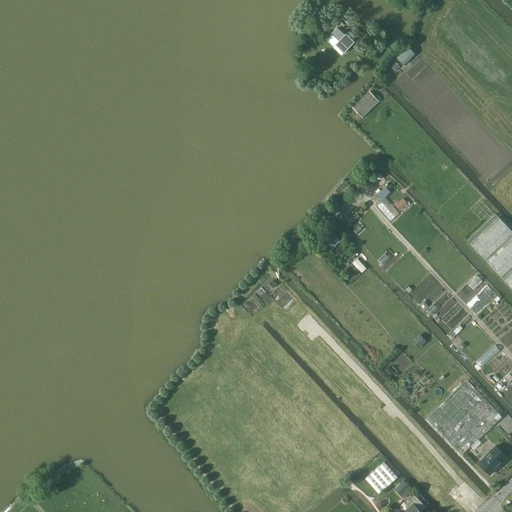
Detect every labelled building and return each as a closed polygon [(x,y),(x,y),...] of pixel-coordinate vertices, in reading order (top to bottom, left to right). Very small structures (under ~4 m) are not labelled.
[(424,7),(427,10),(432,4),(428,1),(424,7)] [(338,28),(332,35),(339,42),(336,45),(344,53),(355,43),(346,34),(345,35),(338,28)] [(404,65),(415,54),(408,46),(396,57),(404,65)] [(363,118),(380,101),(369,91),(352,107),(363,118)] [(511,167),(490,187),(511,211),(511,167)] [(348,197),(354,191),(349,185),(342,191),(348,197)] [(399,213),(385,199),(377,207),(390,221),(399,213)] [(511,288),(511,232),(482,200),(472,209),(486,224),(467,241),(511,288)] [(420,334),(412,341),(419,349),(427,342),(420,334)] [(474,449),(481,443),(478,439),(502,416),(467,379),(427,418),(462,455),(471,446),(474,449)] [(490,475),(507,457),(495,445),(478,462),(490,475)] [(366,479),(379,494),(398,477),(385,462),(366,479)] [(400,496),(409,488),(403,482),(395,490),(400,496)] [(421,511),(426,507),(415,495),(405,505),(409,509),(405,511),(421,511)]
